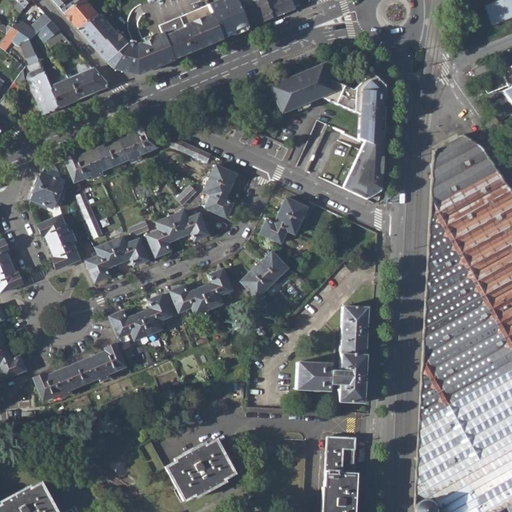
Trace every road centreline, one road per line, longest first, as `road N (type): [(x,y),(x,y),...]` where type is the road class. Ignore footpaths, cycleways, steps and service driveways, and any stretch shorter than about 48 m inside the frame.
road 1 (tertiary): [(384,511),(397,225)]
road 2 (residential): [(84,306),(224,247),(270,167)]
road 3 (tertiary): [(397,225),(404,37)]
road 4 (secondary): [(135,101),(298,33)]
road 5 (residential): [(415,28),(511,170)]
road 6 (residential): [(135,101),(270,167)]
road 7 (residential): [(270,167),(397,225)]
road 8 (residential): [(40,0),(135,101)]
